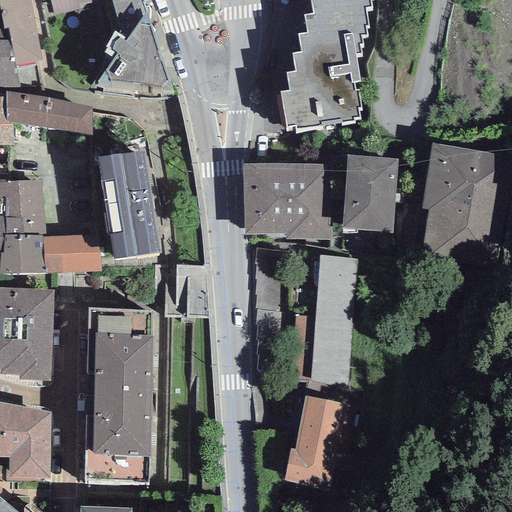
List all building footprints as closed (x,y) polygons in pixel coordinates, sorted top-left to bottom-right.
[(27,0),(1,0),(9,39),(0,39),(0,91),(16,92),(16,70),(41,66),(27,0)] [(108,0),(120,44),(92,86),(98,89),(96,95),(160,101),(169,89),(140,0),(108,0)] [(287,105),(279,106),(285,143),(293,141),(294,144),(354,131),(354,128),(361,126),(359,117),(361,116),(359,99),(355,99),(355,94),(361,93),(357,67),(362,65),(361,55),(363,54),(362,46),(368,45),(366,36),(369,35),(367,17),(373,16),(371,7),(373,6),(372,0),(316,0),(318,8),(309,10),(312,26),(303,29),(306,46),(297,48),(299,66),(291,68),(294,86),(285,87),(287,105)] [(14,103),(0,101),(0,132),(9,132),(14,103)] [(9,132),(91,140),(92,115),(47,109),(24,105),(14,103),(9,132)] [(12,134),(0,134),(0,153),(13,153),(12,134)] [(500,162),(431,152),(420,219),(427,220),(420,263),(483,273),(500,162)] [(141,160),(91,167),(112,272),(158,265),(141,160)] [(344,165),(340,239),(393,241),(397,168),(344,165)] [(245,245),(332,245),(333,221),(321,223),(323,169),(242,176),(245,245)] [(42,188),(0,189),(0,231),(21,231),(44,229),(42,188)] [(0,282),(49,282),(46,245),(23,243),(21,231),(0,231),(0,282)] [(46,245),(49,282),(102,277),(97,242),(46,245)] [(286,253),(254,250),(254,267),(255,267),(254,281),(255,282),(253,297),(256,298),(255,311),(256,312),(254,327),(256,328),(254,342),(257,343),(255,357),(257,357),(256,375),(285,375),(286,253)] [(319,262),(310,387),(348,392),(356,262),(319,262)] [(50,293),(0,291),(0,377),(16,379),(16,382),(47,383),(50,293)] [(152,314),(88,313),(85,495),(149,496),(152,314)] [(289,458),(283,490),(328,498),(344,414),(304,407),(294,459),(289,458)] [(50,421),(0,412),(0,467),(9,467),(8,489),(49,487),(50,421)]
